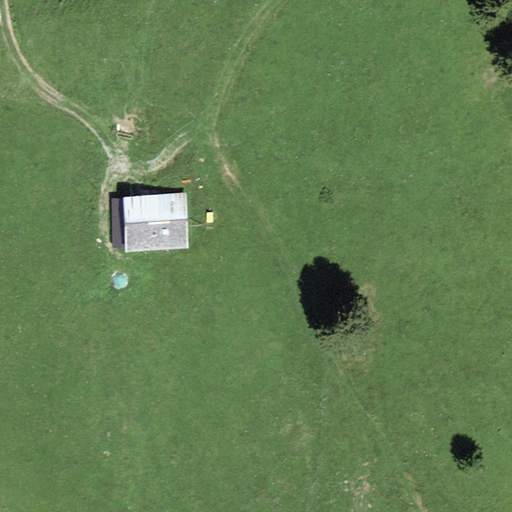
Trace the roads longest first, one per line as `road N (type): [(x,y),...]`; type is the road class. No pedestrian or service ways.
road 1 (track): [(414,511),(222,148),(217,124),(225,84),(249,32),(279,0)]
road 2 (track): [(217,124),(186,137),(162,160),(140,164),(120,154),(29,73),(15,53),(2,0)]
